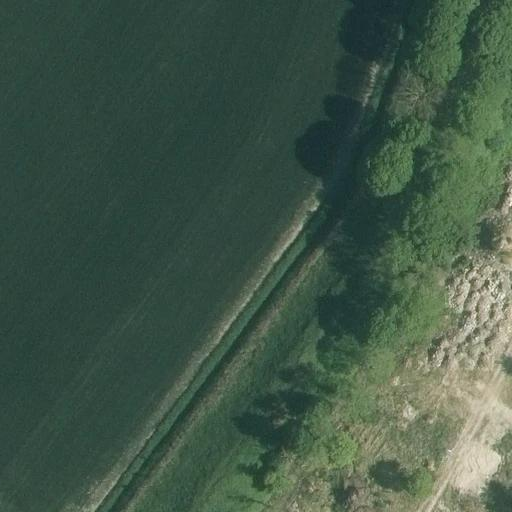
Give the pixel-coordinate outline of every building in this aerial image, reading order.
[(490,359),(501,338),(488,332),(478,353),(490,359)] [(422,372),(433,377),(437,369),(451,375),(460,357),(435,344),(422,372)] [(466,410),(467,399),(445,398),(444,408),(466,410)] [(331,478),(355,452),(344,442),(320,468),(331,478)] [(508,476),(511,463),(511,449),(492,443),(484,468),(508,476)] [(386,502),(402,511),(408,511),(425,486),(404,472),(386,502)] [(305,511),(322,511),(328,506),(316,495),(303,509),(305,511)]
